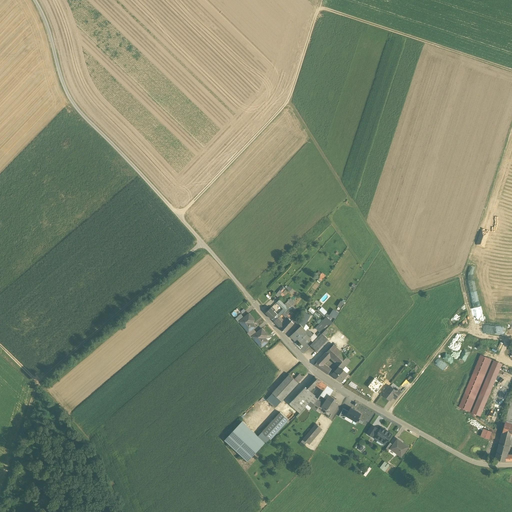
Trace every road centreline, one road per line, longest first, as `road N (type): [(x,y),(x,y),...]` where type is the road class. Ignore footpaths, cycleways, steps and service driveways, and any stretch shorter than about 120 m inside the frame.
road 1 (unclassified): [(248,296),(78,111),(34,0)]
road 2 (residential): [(511,464),(460,457),(317,374),(248,296)]
road 3 (track): [(511,122),(461,276),(410,293),(366,225)]
road 4 (track): [(178,216),(288,102),(319,7)]
road 5 (track): [(39,384),(201,242)]
road 6 (track): [(511,70),(319,7)]
road 7 (track): [(39,384),(96,453),(121,511)]
road 8 (track): [(288,102),(366,225)]
road 9 (track): [(3,511),(39,384)]
road 10 (track): [(461,276),(467,313),(415,377)]
